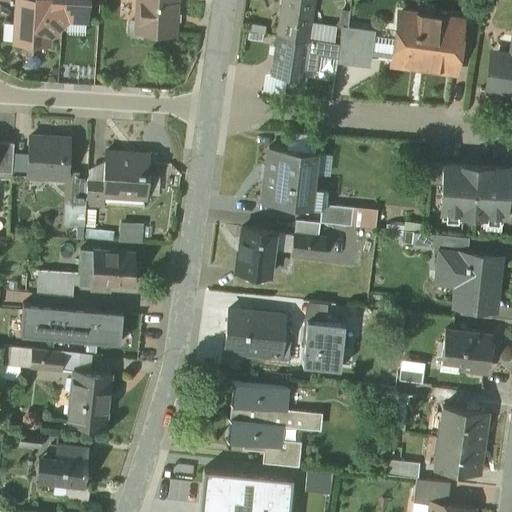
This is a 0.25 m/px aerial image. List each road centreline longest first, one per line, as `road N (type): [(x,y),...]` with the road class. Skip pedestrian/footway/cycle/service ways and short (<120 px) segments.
road 1 (residential): [(208,116),(177,338),(125,511)]
road 2 (residential): [(208,116),(511,131)]
road 3 (residential): [(0,99),(208,116)]
